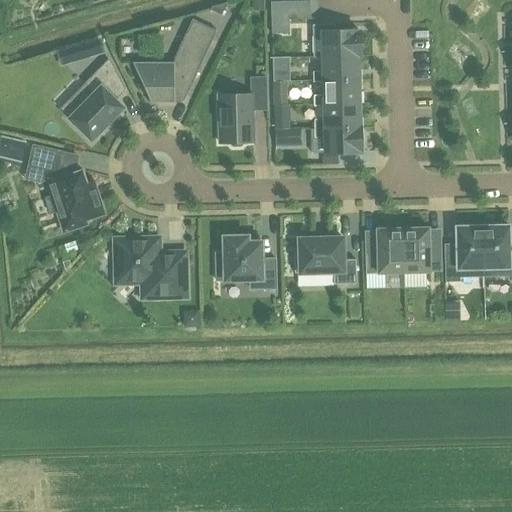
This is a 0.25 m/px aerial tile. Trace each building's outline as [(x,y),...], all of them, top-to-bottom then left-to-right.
[(265,10),(264,0),(254,0),(255,11),(265,10)] [(211,9),(222,14),(227,3),(212,7),(211,9)] [(273,3),(273,19),(288,19),(287,3),(273,3)] [(149,100),(175,100),(175,97),(182,97),(182,95),(187,95),(199,68),(217,30),(193,20),(174,62),(162,63),(135,62),(149,94),(149,100)] [(323,56),(323,58),(358,58),(358,57),(361,57),(360,33),(335,34),(335,24),(313,25),(314,56),(323,56)] [(427,36),(425,57),(435,58),(436,37),(427,36)] [(466,40),(452,55),(469,72),(484,57),(466,40)] [(107,52),(104,41),(80,48),(83,59),(107,52)] [(62,108),(92,138),(125,105),(116,97),(125,87),(110,58),(62,108)] [(273,68),(287,68),(287,58),(273,58),(273,68)] [(323,82),(359,81),(358,58),(323,58),(323,73),(314,73),(314,82),(323,82)] [(229,141),(234,145),(242,144),(246,140),(254,140),(254,111),(268,111),(267,77),(250,77),(251,92),(220,93),(221,141),(229,141)] [(273,82),(274,105),(288,104),(287,81),(274,82),(273,82)] [(315,106),(324,106),(359,105),(359,81),(323,82),(324,97),(315,97),(315,106)] [(315,129),(360,128),(359,105),(324,106),(324,121),(315,121),(315,129)] [(274,106),(275,130),(288,130),(287,106),(274,106)] [(325,138),(325,153),(361,152),(360,128),(315,129),(316,138),(325,138)] [(288,145),(288,130),(275,130),(275,146),(288,145)] [(26,144),(2,138),(0,147),(24,153),(26,144)] [(42,175),(58,225),(64,223),(65,226),(84,221),(83,216),(103,211),(96,192),(90,194),(83,169),(74,172),(72,166),(60,169),(58,163),(62,148),(34,141),(27,169),(42,175)] [(446,146),(423,150),(425,163),(448,159),(446,146)] [(188,238),(187,221),(175,221),(175,239),(188,238)] [(446,254),(446,282),(459,282),(459,278),(484,277),(483,222),(467,223),(468,228),(457,228),(458,254),(446,254)] [(483,222),(484,277),(509,277),(509,281),(511,280),(511,252),(510,252),(509,227),(497,227),(497,222),(483,222)] [(365,243),(366,275),(404,274),(403,229),(377,230),(377,243),(365,243)] [(403,229),(404,274),(442,273),(441,241),(429,241),(429,229),(403,229)] [(250,282),(250,290),(277,289),(277,258),(264,258),(263,241),(250,241),(250,235),(225,236),(226,252),(217,252),(218,281),(223,281),(223,282),(250,282)] [(141,285),(141,300),(187,299),(186,252),(160,252),(160,236),(116,237),(117,285),(141,285)] [(334,273),(334,285),(356,285),(356,261),(344,261),(343,239),(327,239),(327,238),(325,239),(326,241),(317,241),(317,239),(315,239),(315,240),(299,240),(300,253),(294,253),(295,274),(334,273)] [(70,266),(68,261),(61,264),(64,272),(70,266)] [(185,324),(200,324),(199,309),(189,310),(185,314),(185,324)]
